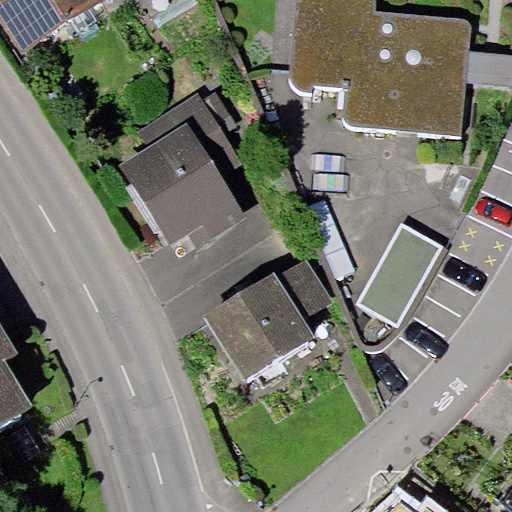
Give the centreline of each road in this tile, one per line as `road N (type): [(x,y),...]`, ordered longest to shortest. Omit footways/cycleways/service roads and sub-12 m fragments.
road 1 (secondary): [(172,511),(121,351),(0,128)]
road 2 (residential): [(297,511),(490,342),(511,298)]
